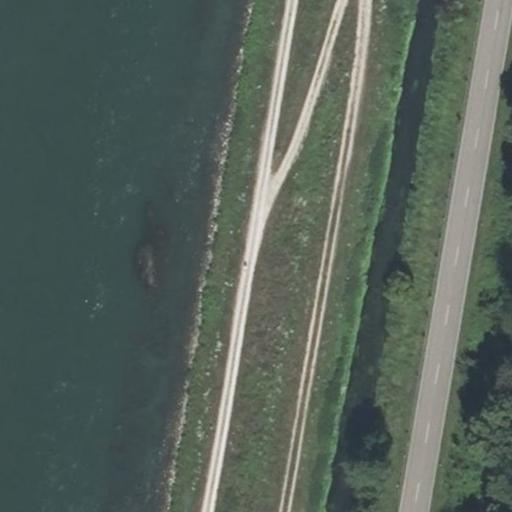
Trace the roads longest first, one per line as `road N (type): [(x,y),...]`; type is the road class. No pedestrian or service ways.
road 1 (tertiary): [(499,0),(416,511)]
road 2 (track): [(366,0),(285,511)]
road 3 (track): [(258,208),(207,511)]
road 4 (track): [(349,0),(258,208)]
road 5 (track): [(292,0),(258,208)]
